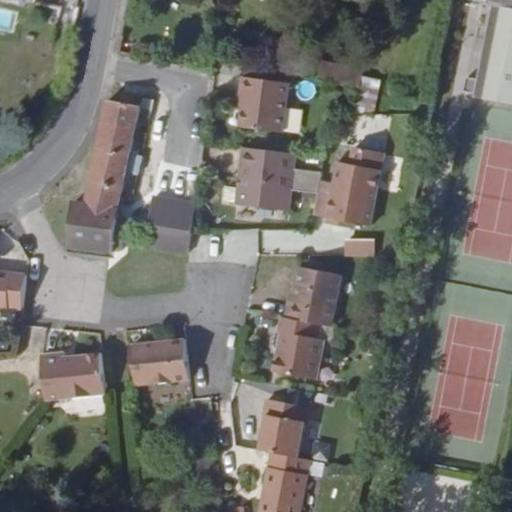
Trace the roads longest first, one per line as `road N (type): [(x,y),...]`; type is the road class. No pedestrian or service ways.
road 1 (unknown): [(90,68),(184,95),(214,261),(216,393)]
road 2 (residential): [(10,182),(59,289),(84,309),(224,299)]
road 3 (secondary): [(10,182),(42,162),(81,117),(103,0)]
